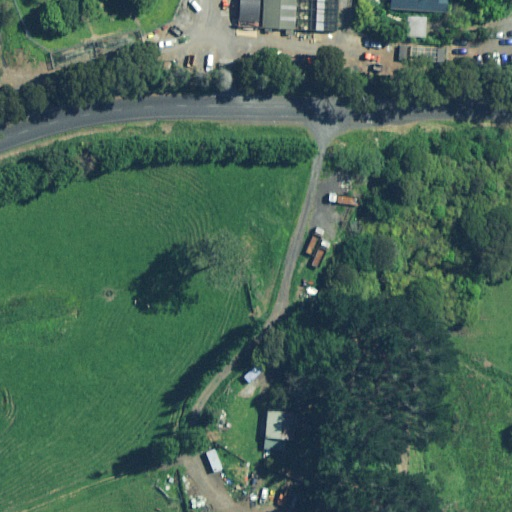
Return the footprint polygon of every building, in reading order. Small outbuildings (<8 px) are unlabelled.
[(239,0),(238,26),(258,27),(259,0),(239,0)] [(296,0),(263,0),(262,27),(295,29),(296,0)] [(390,0),(390,9),(446,12),(446,0),(390,0)] [(407,36),(426,36),(426,17),(407,16),(407,36)] [(253,363),(240,375),(247,384),(261,371),(253,363)] [(290,415),(263,412),(259,449),(279,451),(280,440),(288,441),(290,415)]
